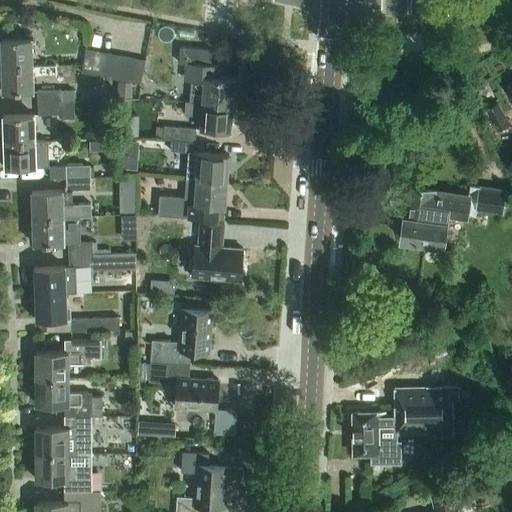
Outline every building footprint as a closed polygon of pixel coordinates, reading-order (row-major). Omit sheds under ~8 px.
[(0,40),(1,66),(32,65),(31,39),(0,40)] [(81,71),(93,73),(98,50),(86,47),(81,71)] [(180,47),(179,63),(185,64),(193,65),(192,78),(190,102),(233,105),(235,79),(220,78),(221,66),(211,65),(212,50),(180,47)] [(93,73),(104,76),(109,52),(98,50),(93,73)] [(109,52),(104,76),(116,78),(121,55),(109,52)] [(116,78),(127,80),(132,57),(121,55),(116,78)] [(127,80),(139,83),(144,59),(132,57),(127,80)] [(32,65),(1,66),(2,93),(32,92),(32,65)] [(117,82),(116,97),(130,98),(132,83),(117,82)] [(37,89),(37,104),(73,102),(73,89),(37,89)] [(73,102),(37,104),(38,113),(62,113),(62,117),(74,117),(74,112),(81,112),(81,104),(73,104),(73,102)] [(185,102),(184,113),(201,114),(200,129),(231,131),(233,105),(190,102),(185,102)] [(510,122),(498,104),(484,114),(497,132),(510,122)] [(3,117),(4,143),(35,142),(34,116),(3,117)] [(171,139),(194,141),(195,127),(164,124),(163,138),(166,138),(166,139),(171,139)] [(121,138),(120,166),(137,167),(139,139),(121,138)] [(194,141),(171,139),(170,150),(193,152),(194,141)] [(48,141),(35,142),(4,143),(5,169),(36,168),(49,168),(48,141)] [(101,141),(89,142),(90,151),(102,151),(101,141)] [(189,152),(187,178),(227,181),(229,155),(189,152)] [(66,166),(66,179),(91,178),(90,164),(66,166)] [(91,178),(66,179),(67,189),(91,188),(91,178)] [(227,181),(187,178),(186,198),(160,196),(158,215),(218,219),(219,207),(225,207),(227,181)] [(501,210),(504,192),(469,187),(468,197),(433,192),(408,188),(400,240),(441,246),(446,216),(465,219),(466,215),(475,217),(476,211),(490,213),(490,209),(501,210)] [(32,218),(63,217),(71,217),(91,216),(91,204),(63,204),(62,191),(32,192),(32,218)] [(64,243),(64,229),(71,229),(71,217),(63,217),(32,218),(33,244),(64,243)] [(241,282),(243,249),(222,248),(224,224),(200,222),(198,246),(195,246),(193,278),(241,282)] [(69,254),(93,253),(93,243),(93,241),(68,242),(69,254)] [(93,253),(69,254),(69,265),(92,264),(92,268),(135,267),(134,251),(115,252),(93,253)] [(35,295),(66,293),(76,293),(75,267),(65,267),(34,268),(35,295)] [(128,278),(123,284),(123,291),(136,291),(136,278),(128,278)] [(66,293),(35,295),(36,321),(67,320),(66,293)] [(408,301),(408,316),(426,316),(426,301),(408,301)] [(180,342),(161,341),(152,340),(150,362),(190,365),(191,351),(210,353),(212,311),(182,309),(180,342)] [(119,328),(119,315),(71,317),(71,330),(119,328)] [(136,331),(124,331),(124,343),(136,343),(136,331)] [(101,340),(92,340),(65,340),(65,352),(36,352),(36,378),(68,378),(68,364),(92,364),(92,358),(101,358),(101,340)] [(137,379),(148,380),(149,363),(138,362),(137,379)] [(189,378),(190,365),(150,362),(148,384),(177,386),(175,408),(216,411),(218,380),(189,378)] [(102,396),(92,396),(92,393),(68,393),(68,378),(36,378),(36,404),(65,404),(65,416),(92,416),(102,416),(102,396)] [(384,412),(352,412),(353,454),(370,454),(370,463),(401,462),(400,448),(427,448),(427,436),(450,435),(449,388),(395,389),(395,420),(384,420),(384,412)] [(91,454),(92,416),(65,416),(64,427),(36,427),(36,453),(91,454)] [(160,423),(159,436),(175,437),(175,424),(160,423)] [(177,497),(176,511),(206,511),(207,507),(225,508),(228,467),(208,466),(209,453),(183,452),(181,472),(197,473),(195,498),(177,497)] [(64,491),(91,491),(91,454),(36,453),(36,480),(64,480),(64,491)] [(100,511),(100,491),(91,491),(64,491),(64,502),(36,502),(35,511),(100,511)] [(458,511),(453,491),(431,496),(434,511),(458,511)]
